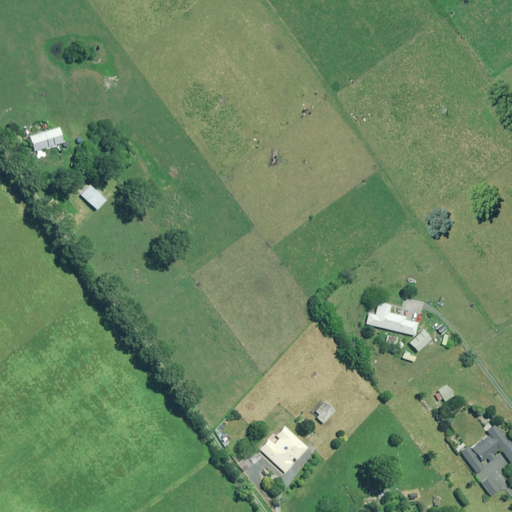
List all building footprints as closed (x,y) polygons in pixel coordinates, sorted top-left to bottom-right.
[(81,141),(72,123),(68,125),(78,143),(81,141)] [(62,143),(57,128),(28,137),(33,151),(62,143)] [(105,200),(100,195),(102,193),(97,189),(96,191),(88,185),(79,195),(95,210),(105,200)] [(389,306),(377,303),(374,315),(367,314),(365,324),(413,336),(416,323),(403,320),(404,317),(388,313),(389,306)] [(429,339),(421,331),(408,343),(416,352),(429,339)] [(397,337),(386,336),(385,342),(396,344),(397,337)] [(404,350),(404,354),(401,353),(400,358),(413,361),(414,356),(409,355),(410,352),(404,350)] [(452,396),(446,386),(437,391),(444,402),(452,396)] [(322,400),(310,413),(313,415),(315,414),(317,416),(315,418),(322,425),(334,411),(322,400)] [(481,469),(479,467),(484,464),(482,461),(485,459),(488,462),(494,457),(492,455),(497,452),(498,454),(500,452),(509,463),(511,460),(511,446),(508,441),(507,442),(493,424),(485,431),(488,435),(469,449),(466,446),(458,452),(476,474),(481,469)] [(307,448),(284,427),(275,436),(279,439),(273,445),(268,440),(259,449),(284,473),(293,464),(290,461),(293,458),(296,460),(307,448)] [(254,450),(246,456),(252,465),(260,459),(254,450)] [(252,466),(245,458),(237,465),(243,473),(252,466)] [(498,490),(488,477),(479,484),(489,497),(498,490)]
